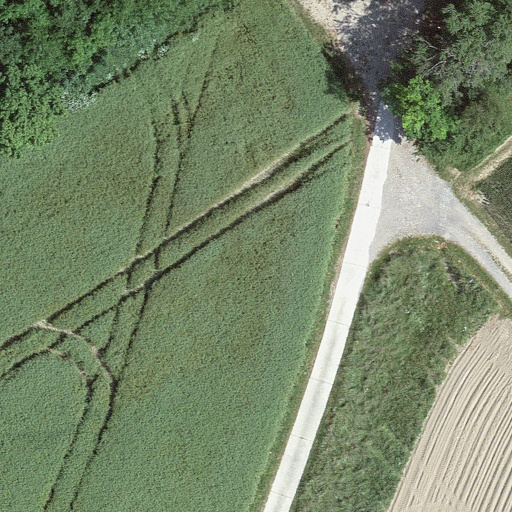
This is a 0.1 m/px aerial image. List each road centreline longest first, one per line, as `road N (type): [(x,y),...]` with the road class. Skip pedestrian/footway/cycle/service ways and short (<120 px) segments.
road 1 (track): [(273,511),(326,362),(389,129),(411,0)]
road 2 (track): [(511,271),(389,129),(313,0)]
